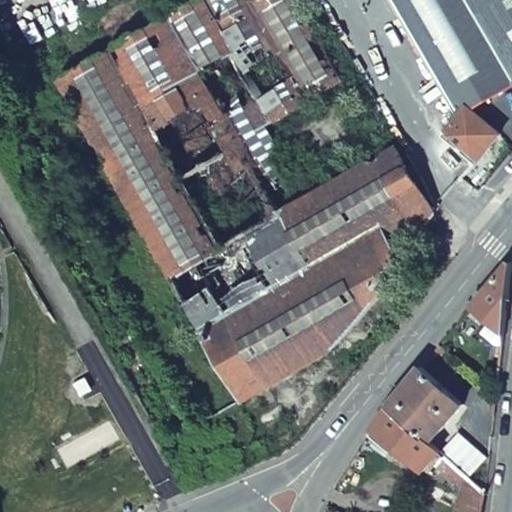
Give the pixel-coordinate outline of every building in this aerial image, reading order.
[(186,0),(52,76),(163,269),(160,270),(163,276),(185,263),(185,265),(210,251),(209,249),(217,246),(216,245),(241,230),(242,232),(253,225),(252,223),(276,209),(278,211),(397,140),(314,0),(186,0)] [(388,0),(443,92),(444,92),(455,112),(439,130),(471,157),(494,129),(465,104),(508,77),(495,55),(498,53),(467,0),(388,0)] [(511,0),(467,0),(498,53),(495,55),(508,77),(511,74),(511,0)] [(397,140),(278,211),(276,209),(252,223),(253,225),(242,232),(241,230),(216,245),(217,246),(209,249),(210,251),(185,265),(185,263),(163,276),(219,370),(222,368),(239,399),(330,346),(376,293),(376,292),(381,286),(376,282),(412,238),(407,233),(434,201),(397,140)] [(505,334),(511,276),(511,263),(509,262),(471,307),(505,334)] [(444,350),(439,345),(434,351),(440,355),(444,350)] [(427,443),(462,404),(421,367),(387,407),(427,443)] [(87,377),(74,384),(82,397),(94,390),(87,377)] [(252,418),(276,458),(293,444),(300,436),(279,402),(252,418)] [(394,446),(421,471),(430,461),(435,465),(432,468),(460,493),(454,511),(480,511),(484,494),(468,480),(439,453),(427,443),(387,407),(376,423),(397,443),(394,446)] [(483,463),(454,437),(439,453),(468,480),(483,463)]
